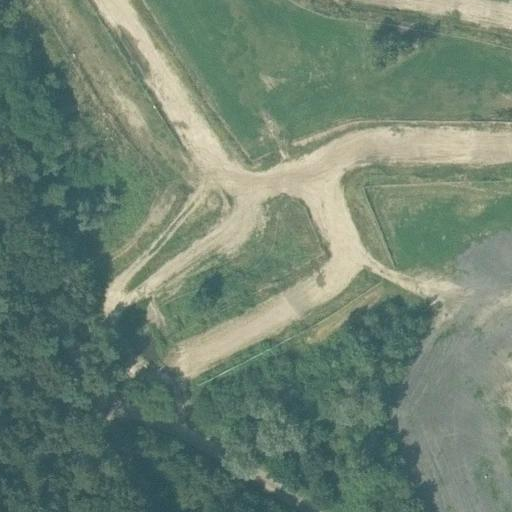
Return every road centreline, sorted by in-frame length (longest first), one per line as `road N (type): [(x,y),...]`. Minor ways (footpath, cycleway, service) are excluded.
road 1 (track): [(173,165),(292,181),(314,193),(371,271),(433,298),(437,328),(395,393),(394,425),(439,511)]
road 2 (track): [(99,260),(142,235),(164,209),(173,165),(72,0)]
road 3 (track): [(102,407),(175,431),(306,511)]
